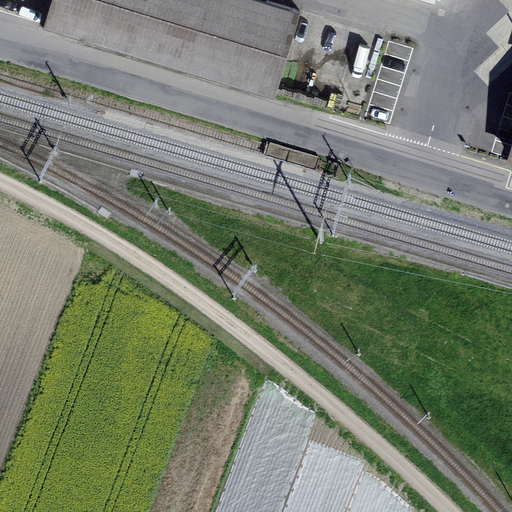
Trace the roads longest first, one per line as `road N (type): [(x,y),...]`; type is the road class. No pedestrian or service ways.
road 1 (track): [(446,511),(195,302),(82,227),(0,186)]
road 2 (residential): [(511,202),(0,39)]
road 3 (unknown): [(461,29),(412,170)]
